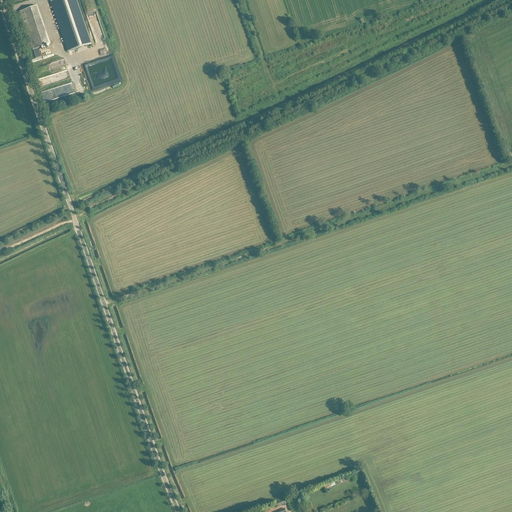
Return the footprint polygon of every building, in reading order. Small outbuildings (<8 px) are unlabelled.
[(75,0),(55,0),(52,1),(69,52),(91,44),(75,0)] [(36,7),(20,12),(33,50),(49,45),(36,7)] [(67,59),(40,68),(41,72),(52,69),(53,72),(69,66),(67,59)] [(42,78),(44,87),(71,78),(69,70),(42,78)] [(104,82),(84,86),(85,91),(105,87),(104,82)] [(56,96),(57,103),(64,101),(63,94),(56,96)] [(277,507),(287,503),(285,499),(275,503),(277,507)]
